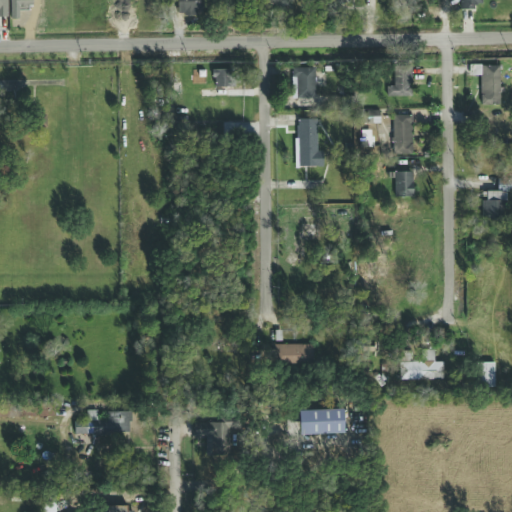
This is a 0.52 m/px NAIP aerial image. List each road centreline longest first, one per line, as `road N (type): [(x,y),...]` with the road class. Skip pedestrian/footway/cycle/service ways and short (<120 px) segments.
road 1 (residential): [(0,46),(511,37)]
road 2 (residential): [(265,42),(270,315),(283,325),(319,325)]
road 3 (residential): [(448,39),(450,298),(440,319),(414,323)]
